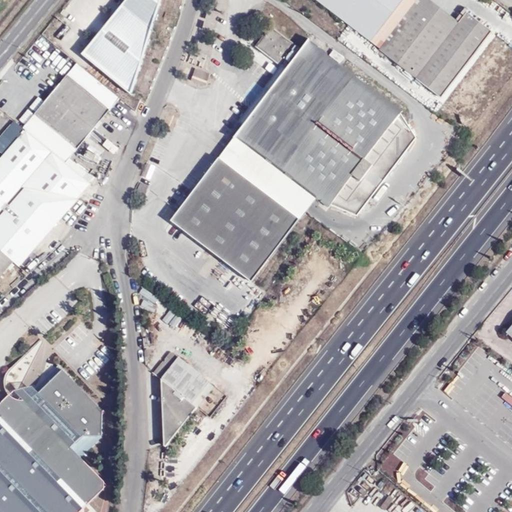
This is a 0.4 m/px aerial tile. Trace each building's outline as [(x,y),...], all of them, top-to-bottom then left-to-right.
[(127,0),(83,56),(133,95),(161,0),(127,0)] [(317,0),(371,41),(392,15),(403,0),(317,0)] [(401,22),(380,50),(416,78),(470,14),(468,12),(460,23),(430,0),(403,0),(392,15),(401,22)] [(442,97),(492,31),(470,14),(416,78),(442,97)] [(249,109),(254,113),(236,136),(317,198),(329,207),(331,204),(358,215),(416,138),(401,113),(403,111),(340,63),(344,58),(334,50),(330,55),(310,40),(302,50),(272,27),(257,47),(287,70),(282,76),(276,72),(273,75),(275,81),(277,83),(258,107),(253,103),(249,109)] [(121,98),(77,64),(68,75),(111,110),(121,98)] [(205,85),(209,73),(185,65),(183,72),(193,75),(192,81),(205,85)] [(111,110),(68,75),(36,115),(47,124),(41,130),(56,142),(61,136),(78,150),(111,110)] [(56,142),(41,130),(47,124),(36,115),(24,129),(27,131),(67,163),(81,174),(85,170),(71,159),(78,150),(61,136),(56,142)] [(19,267),(93,184),(81,174),(67,163),(27,131),(0,161),(0,212),(22,187),(25,190),(0,218),(0,278),(14,262),(19,267)] [(317,198),(236,136),(231,143),(226,149),(229,151),(306,211),(311,205),(317,198)] [(222,159),(229,151),(226,149),(220,158),(222,159)] [(300,219),(306,211),(229,151),(222,159),(300,219)] [(222,159),(220,158),(192,194),(195,195),(222,159)] [(222,159),(195,195),(192,194),(172,221),(252,282),(300,219),(222,159)] [(162,320),(176,327),(180,318),(167,312),(162,320)] [(172,353),(155,374),(163,380),(198,408),(214,387),(172,353)] [(0,511),(83,511),(83,510),(104,490),(104,483),(81,459),(103,437),(103,411),(59,366),(22,401),(14,399),(9,396),(0,404),(0,511)] [(196,411),(198,413),(201,410),(198,408),(163,380),(166,446),(167,446),(196,411)]
